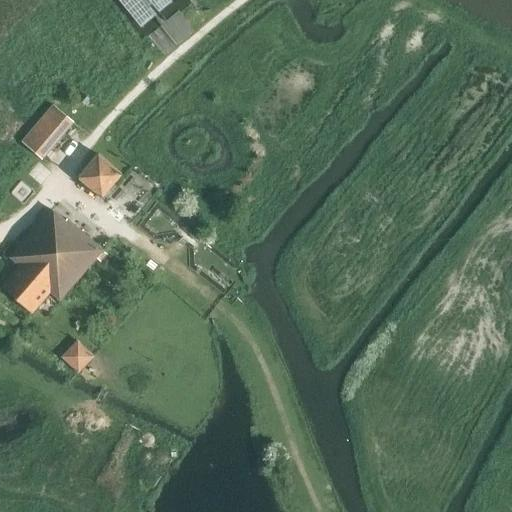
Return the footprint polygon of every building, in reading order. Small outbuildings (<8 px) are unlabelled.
[(170,0),(118,0),(142,28),(172,2),(170,0)] [(42,160),(74,122),(53,105),(21,143),(42,160)] [(121,175),(101,159),(82,181),(102,198),(121,175)] [(1,288),(32,314),(50,294),(60,302),(103,251),(67,220),(65,222),(51,210),(10,258),(20,266),(1,288)] [(77,341),(61,358),(77,372),(92,357),(77,341)]
